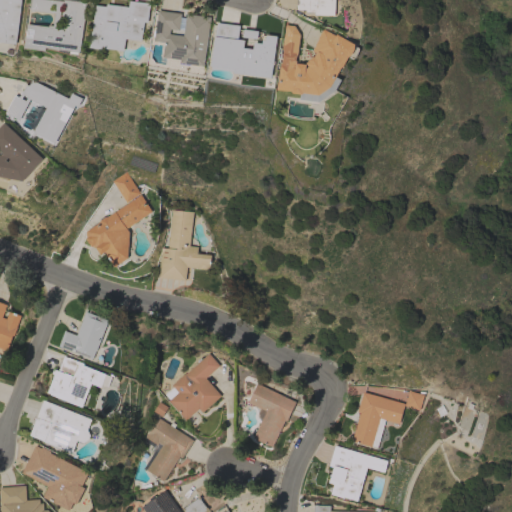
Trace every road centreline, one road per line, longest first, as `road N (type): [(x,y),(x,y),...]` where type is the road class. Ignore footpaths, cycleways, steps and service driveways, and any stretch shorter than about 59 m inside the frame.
road 1 (residential): [(323,390),(310,371),(268,357),(212,317),(111,295),(0,253)]
road 2 (residential): [(0,452),(67,279)]
